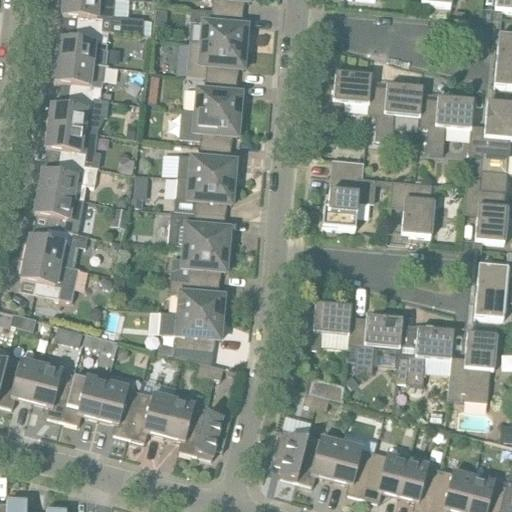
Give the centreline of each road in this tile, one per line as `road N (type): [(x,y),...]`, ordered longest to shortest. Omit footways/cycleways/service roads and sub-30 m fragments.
road 1 (residential): [(226,506),(263,372),(276,256)]
road 2 (residential): [(276,256),(297,28)]
road 3 (residential): [(385,44),(414,34),(470,35),(479,62),(471,72),(414,62)]
road 4 (residential): [(379,273),(408,262),(457,265),(461,295),(453,304),(406,294)]
road 5 (residential): [(0,140),(18,0)]
road 6 (residential): [(226,506),(101,476)]
